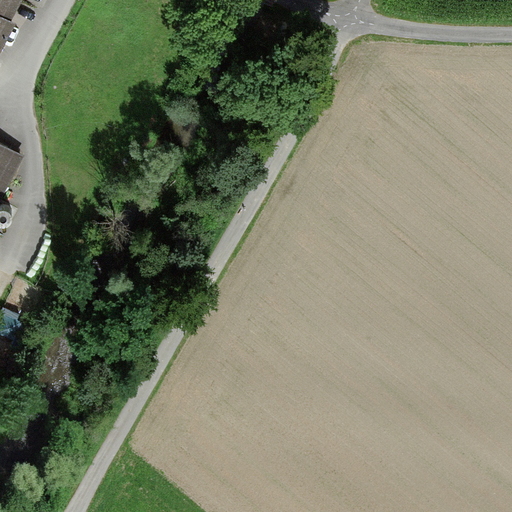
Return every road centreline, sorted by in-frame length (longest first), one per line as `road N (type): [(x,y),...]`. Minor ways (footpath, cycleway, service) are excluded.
road 1 (track): [(360,0),(69,511)]
road 2 (residential): [(511,34),(415,32),(298,2)]
